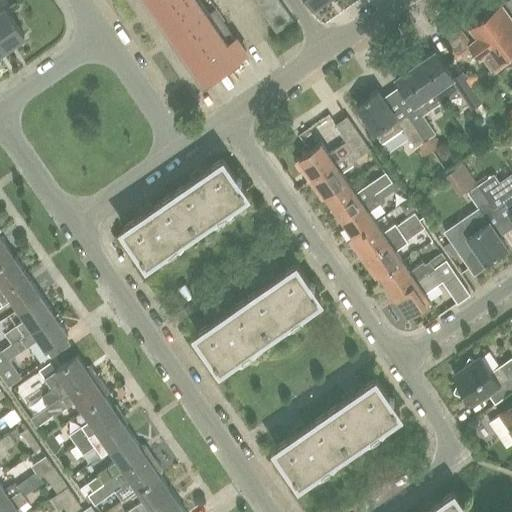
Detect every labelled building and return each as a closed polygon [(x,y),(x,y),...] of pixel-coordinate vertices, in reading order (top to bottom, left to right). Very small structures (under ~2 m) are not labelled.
[(149,0),(159,14),(179,0),(149,0)] [(175,36),(207,14),(197,0),(179,0),(159,14),(175,36)] [(294,20),(280,0),(254,0),(277,33),(294,20)] [(511,17),(502,5),(470,29),(477,38),(470,44),(481,59),(483,58),(494,74),(511,61),(507,56),(511,51),(511,17)] [(24,33),(6,7),(0,11),(0,42),(4,47),(24,33)] [(227,43),(207,14),(175,36),(206,81),(238,59),(238,58),(247,52),(236,37),(227,43)] [(436,51),(416,65),(441,101),(459,89),(473,109),(483,103),(463,72),(454,77),(436,51)] [(416,65),(396,78),(417,108),(408,115),(426,140),(434,134),(436,133),(423,113),(441,101),(416,65)] [(378,90),(357,105),(375,131),(382,142),(403,128),(416,147),(417,147),(418,146),(426,140),(408,115),(399,120),(378,90)] [(502,131),(511,123),(511,108),(499,117),(501,120),(496,123),(502,131)] [(313,177),(365,142),(347,115),(335,124),(347,141),(329,153),(322,142),(300,157),(300,158),(298,160),(297,163),(302,170),(305,171),(307,169),(313,177)] [(492,137),(502,131),(496,123),(487,129),(492,137)] [(511,123),(502,131),(492,137),(490,138),(493,142),(494,141),(501,151),(507,147),(511,152),(511,151),(511,123)] [(434,134),(426,140),(432,150),(441,144),(434,134)] [(426,140),(418,146),(420,149),(419,150),(423,156),(432,150),(426,140)] [(354,163),(353,161),(370,149),(365,142),(313,177),(319,185),(316,187),(316,189),(321,198),(324,198),(327,197),(349,182),(342,172),(354,163)] [(194,179),(173,193),(197,227),(247,193),(224,158),(211,167),(194,179)] [(341,217),(392,182),(386,173),(357,193),(351,185),(349,182),(327,197),(341,217)] [(509,197),(493,175),(479,184),(497,211),(507,204),(505,200),(509,197)] [(354,236),(376,221),(369,211),(381,202),(380,200),(396,188),(392,182),(341,217),(354,236)] [(487,218),(497,211),(479,184),(468,192),(479,208),(459,222),(463,229),(450,238),(474,275),(489,265),(486,262),(508,247),(487,218)] [(197,227),(173,193),(153,207),(136,218),(123,227),(147,262),(197,227)] [(368,256),(420,220),(415,213),(397,226),(395,223),(383,231),(376,221),(354,236),(354,237),(352,238),(351,241),(357,249),(360,250),(362,248),(368,256)] [(381,275),(403,260),(396,250),(408,241),(407,239),(425,227),(420,220),(368,256),(373,263),(370,265),(370,268),(376,276),(378,277),(381,275)] [(0,234),(0,263),(13,254),(0,234)] [(395,295),(447,259),(442,252),(426,264),(424,261),(410,271),(403,260),(381,275),(395,295)] [(0,292),(27,274),(13,254),(0,263),(0,292)] [(409,315),(431,300),(425,292),(439,283),(437,280),(441,277),(448,288),(449,287),(459,302),(471,294),(447,259),(395,295),(409,315)] [(267,284),(246,298),(270,333),(320,298),(296,263),(284,272),(267,284)] [(27,274),(0,292),(0,306),(11,299),(18,309),(40,294),(31,280),(27,274)] [(25,319),(5,333),(12,343),(54,314),(40,294),(18,309),(25,319)] [(220,367),(270,333),(246,298),(226,312),(209,324),(196,332),(220,367)] [(12,343),(1,350),(8,359),(38,338),(46,349),(68,334),(54,314),(12,343)] [(1,350),(0,350),(0,374),(8,387),(21,378),(8,359),(1,350)] [(50,404),(92,375),(78,355),(57,369),(55,371),(45,377),(53,388),(43,394),(50,404)] [(511,391),(511,356),(491,371),(481,356),(477,359),(469,356),(464,368),(455,375),(458,380),(453,391),(464,396),(467,393),(473,402),(488,392),(495,403),(511,391)] [(51,361),(40,369),(45,377),(55,371),(57,369),(51,361)] [(83,411),(105,395),(107,393),(108,390),(100,379),(96,382),(92,375),(50,404),(31,417),(36,425),(55,413),(56,414),(76,400),(83,411)] [(347,398),(326,412),(350,447),(401,412),(377,377),(364,387),(347,398)] [(77,443),(119,415),(105,395),(83,411),(89,420),(71,433),(77,443)] [(511,403),(501,412),(502,413),(490,421),(507,446),(511,442),(511,403)] [(300,482),(350,447),(326,412),(306,427),(289,438),(276,447),(300,482)] [(133,435),(119,415),(77,443),(84,452),(95,445),(102,455),(110,450),(133,435)] [(8,433),(0,438),(7,449),(16,443),(12,438),(19,433),(16,428),(9,432),(8,433)] [(49,434),(41,440),(44,445),(52,456),(56,453),(59,448),(49,434)] [(93,491),(146,454),(133,435),(110,450),(117,460),(97,473),(98,475),(87,482),(93,490),(93,491)] [(0,438),(0,458),(10,452),(7,449),(0,438)] [(151,461),(146,454),(93,491),(93,490),(89,493),(96,503),(130,479),(137,489),(160,474),(162,473),(163,469),(157,461),(153,460),(151,461)] [(44,474),(54,466),(46,455),(31,465),(36,472),(26,478),(32,488),(42,482),(39,477),(44,474)] [(146,511),(173,494),(160,474),(137,489),(144,499),(124,511),(146,511)] [(0,511),(19,511),(16,507),(27,500),(23,495),(32,488),(26,478),(16,485),(20,490),(0,503),(0,511)] [(0,503),(20,490),(16,485),(14,482),(3,489),(0,484),(0,503)] [(72,511),(82,505),(68,486),(58,493),(52,497),(59,508),(64,505),(68,511),(72,511)] [(425,511),(423,511),(469,511),(455,490),(441,500),(425,511)] [(186,511),(173,494),(146,511),(186,511)]
